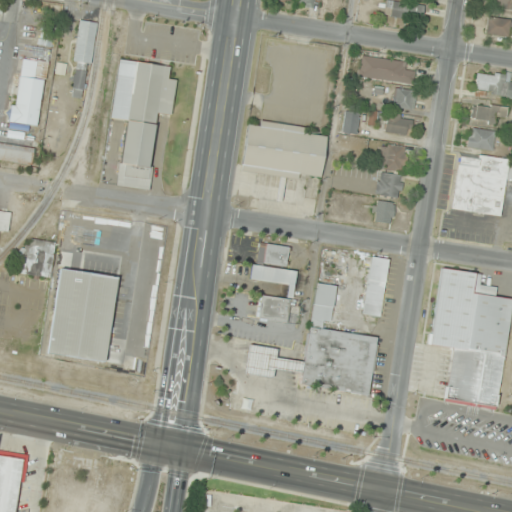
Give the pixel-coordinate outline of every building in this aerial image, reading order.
[(301,0),(301,8),(318,8),(318,0),(301,0)] [(341,11),(342,0),(327,0),(326,9),(341,11)] [(511,0),(489,0),(489,7),(511,9),(511,0)] [(424,6),(387,1),(385,16),(422,21),(424,6)] [(485,32),(510,36),(511,23),(511,20),(487,16),(485,32)] [(95,23),(80,20),(69,96),(84,98),(95,23)] [(356,77),(413,84),(415,72),(405,70),(406,61),(359,55),(356,77)] [(47,62),(19,58),(10,124),(38,129),(47,62)] [(111,119),(126,121),(117,185),(147,189),(158,114),(171,115),(176,80),(168,79),(169,66),(119,59),(111,119)] [(511,82),(510,82),(511,76),(477,71),(474,93),(511,98),(511,82)] [(414,110),(415,89),(395,88),(394,109),(414,110)] [(508,107),(473,103),(471,121),(496,124),(497,115),(506,117),(508,107)] [(359,113),(343,111),(341,132),(358,134),(359,113)] [(413,116),(386,115),(385,133),(413,134),(413,116)] [(321,177),(326,136),(306,134),(306,127),(248,120),(242,168),(321,177)] [(493,150),(495,130),(469,127),(466,147),(493,150)] [(0,160),(31,165),(34,148),(0,143),(0,160)] [(406,170),(407,145),(380,144),(379,169),(406,170)] [(501,216),(506,179),(511,179),(511,164),(509,164),(510,159),(459,152),(451,209),(501,216)] [(376,195),(400,198),(403,175),(378,172),(376,195)] [(374,222),(393,224),(395,202),(376,200),(374,222)] [(10,211),(0,209),(0,230),(7,231),(10,211)] [(51,277),(55,241),(29,238),(28,247),(21,247),(18,273),(51,277)] [(259,264),(287,264),(287,245),(259,245),(259,264)] [(389,259),(371,257),(362,314),(380,317),(389,259)] [(250,280),(292,284),(294,270),(252,265),(250,280)] [(117,276),(59,267),(47,354),(104,362),(117,276)] [(511,299),(495,297),(496,287),(478,285),(480,273),(441,268),(430,345),(452,348),(445,401),(496,408),(511,299)] [(377,337),(329,330),(335,286),(315,283),(304,362),(276,358),(278,349),(248,345),(244,374),(272,378),(273,369),(301,373),(299,386),(369,395),(377,337)] [(289,298),(260,296),(258,319),(287,322),(289,298)] [(0,511),(16,511),(25,455),(0,451),(0,511)]
